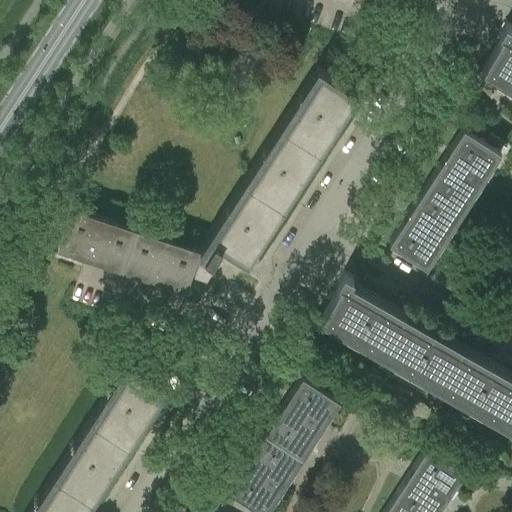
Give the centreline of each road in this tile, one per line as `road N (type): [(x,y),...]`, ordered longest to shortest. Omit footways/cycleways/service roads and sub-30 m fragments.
road 1 (residential): [(511,339),(324,225)]
road 2 (residential): [(324,225),(437,51)]
road 3 (residential): [(239,345),(177,306),(84,273)]
road 4 (residential): [(153,482),(239,345)]
road 5 (primary): [(0,124),(80,0)]
road 6 (residential): [(239,345),(324,225)]
road 7 (residential): [(437,51),(365,10),(328,0)]
